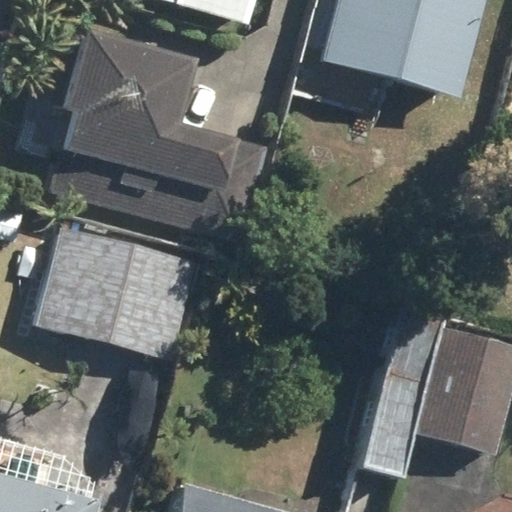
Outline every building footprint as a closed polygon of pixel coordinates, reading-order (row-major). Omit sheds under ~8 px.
[(160,0),(249,25),(255,0),(160,0)] [(335,0),(321,58),(461,93),(484,0),(335,0)] [(196,56),(71,25),(50,110),(69,115),(61,148),(58,147),(46,192),(241,242),(266,144),(179,122),(196,56)] [(60,228),(35,326),(169,360),(194,262),(60,228)] [(511,354),(511,321),(396,296),(359,465),(408,476),(416,441),(490,457),(511,354)] [(0,511),(96,511),(100,498),(91,496),(95,480),(67,454),(0,436),(0,511)] [(288,511),(182,482),(180,511),(288,511)]
